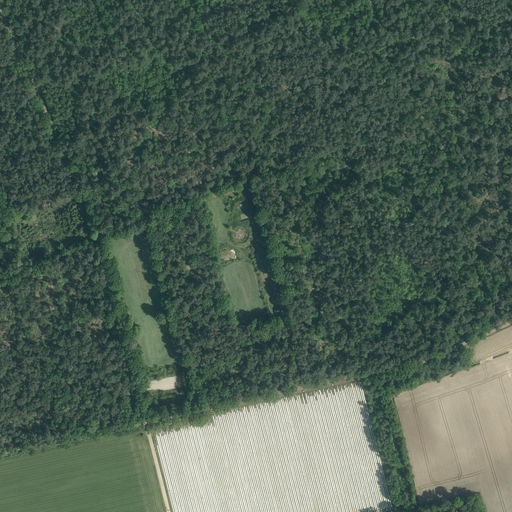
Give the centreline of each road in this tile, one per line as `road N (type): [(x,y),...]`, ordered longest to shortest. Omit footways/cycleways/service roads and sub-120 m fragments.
road 1 (track): [(511,322),(361,377),(146,424)]
road 2 (track): [(90,211),(0,8)]
road 3 (track): [(146,424),(100,233)]
road 4 (track): [(146,424),(0,454)]
